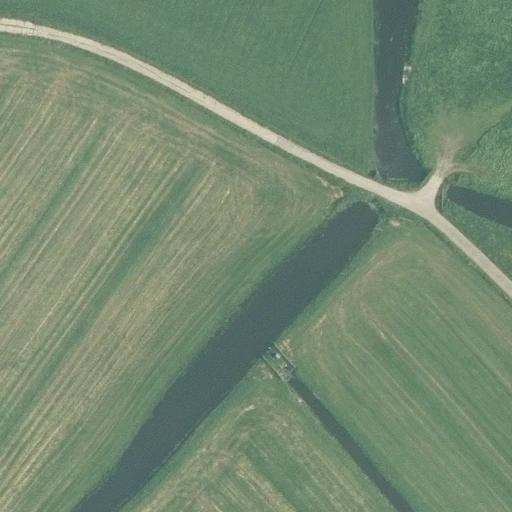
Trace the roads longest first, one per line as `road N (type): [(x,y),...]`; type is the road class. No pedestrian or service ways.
road 1 (track): [(0,26),(55,34),(140,65),(416,208)]
road 2 (track): [(511,290),(416,208)]
